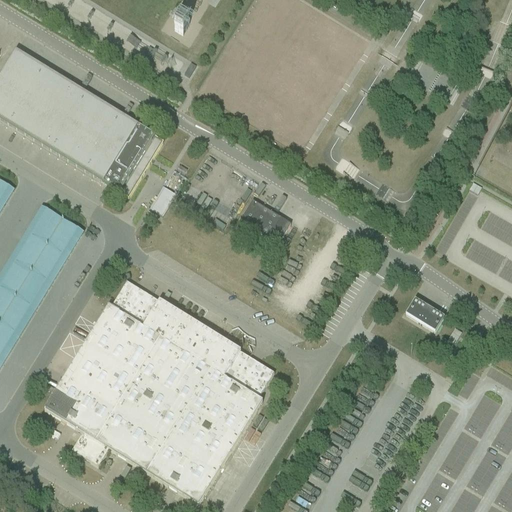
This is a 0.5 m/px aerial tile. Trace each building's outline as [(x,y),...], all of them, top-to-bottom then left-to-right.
[(329,0),(326,5),(335,10),(338,5),(329,0)] [(139,165),(154,139),(15,54),(0,78),(0,123),(119,196),(123,191),(131,196),(144,175),(139,165)] [(190,66),(184,77),(189,80),(195,69),(190,66)] [(0,213),(13,191),(0,182),(0,213)] [(152,212),(165,220),(178,197),(165,189),(152,212)] [(266,243),(265,246),(275,252),(290,227),(252,204),(239,226),(266,243)] [(0,371),(83,233),(41,208),(0,276),(0,371)] [(44,413),(67,427),(82,437),(72,455),(79,459),(98,471),(108,453),(198,509),(262,405),(258,403),(274,377),(256,366),(248,361),(158,305),(126,285),(110,311),(108,310),(55,396),(44,413)] [(405,318),(434,336),(444,321),(414,303),(405,318)]
